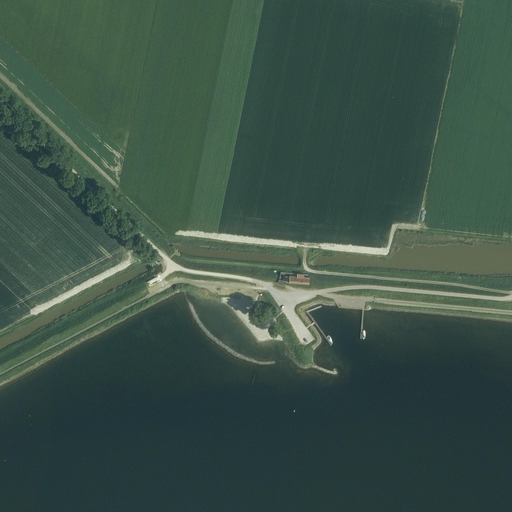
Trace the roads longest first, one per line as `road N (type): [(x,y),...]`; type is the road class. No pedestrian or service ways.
road 1 (unclassified): [(268,285),(170,262),(0,102)]
road 2 (track): [(305,258),(319,270),(511,292)]
road 3 (unclassified): [(511,296),(367,286),(315,292)]
